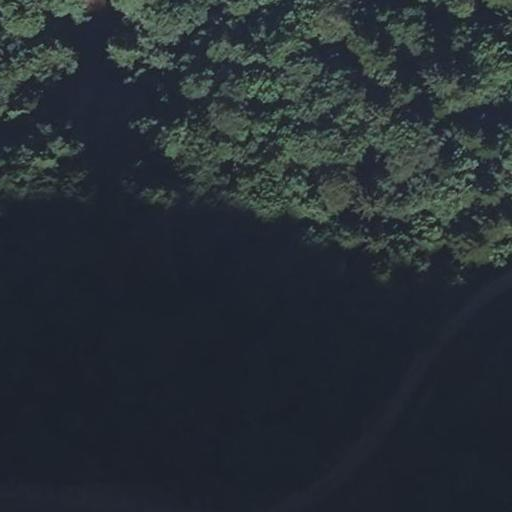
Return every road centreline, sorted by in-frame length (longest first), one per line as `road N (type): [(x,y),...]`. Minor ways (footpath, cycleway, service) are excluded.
road 1 (track): [(275,511),(352,462),(486,282),(511,273)]
road 2 (track): [(0,496),(92,499),(136,511)]
